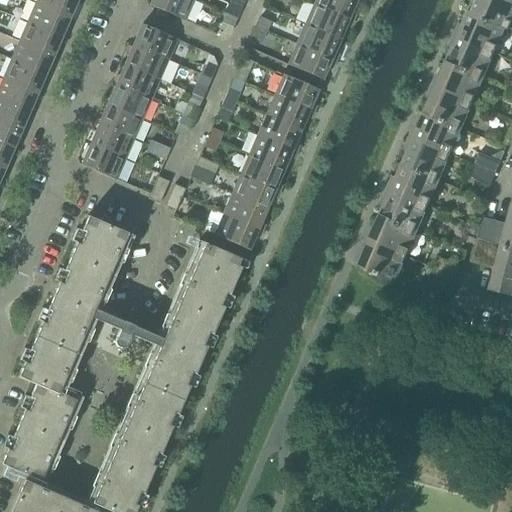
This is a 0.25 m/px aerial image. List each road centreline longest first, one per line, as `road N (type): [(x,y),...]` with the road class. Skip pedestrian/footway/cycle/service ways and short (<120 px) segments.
road 1 (residential): [(57,170),(171,223),(134,316)]
road 2 (residential): [(57,170),(129,0)]
road 3 (residential): [(6,305),(57,194),(57,170)]
